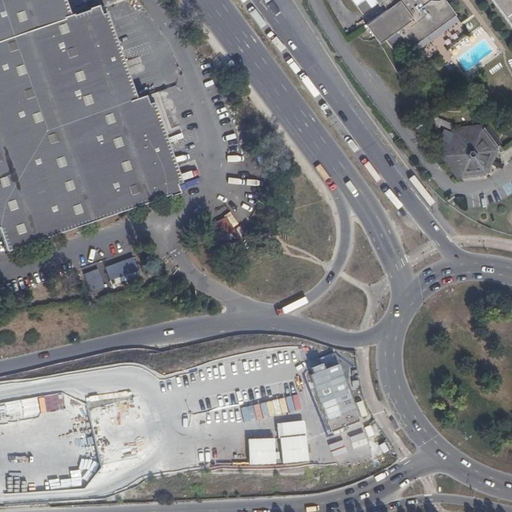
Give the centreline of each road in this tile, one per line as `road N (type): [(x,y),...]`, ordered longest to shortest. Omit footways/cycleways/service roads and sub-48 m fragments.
road 1 (primary): [(459,265),(266,0)]
road 2 (residential): [(311,0),(353,70),(439,181),(454,189),(511,171)]
road 3 (primary): [(274,322),(127,338),(0,366)]
road 4 (primary): [(298,117),(343,209),(345,243),(320,292),(274,322)]
road 5 (primary): [(220,511),(326,504),(379,489),(440,455)]
road 6 (primary): [(298,117),(364,202),(408,295)]
road 7 (primary): [(213,0),(298,117)]
road 8 (secondary): [(371,511),(430,499),(511,511)]
road 9 (primary): [(393,329),(393,382),(406,414),(440,455)]
road 10 (primary): [(393,329),(359,339),(274,322)]
